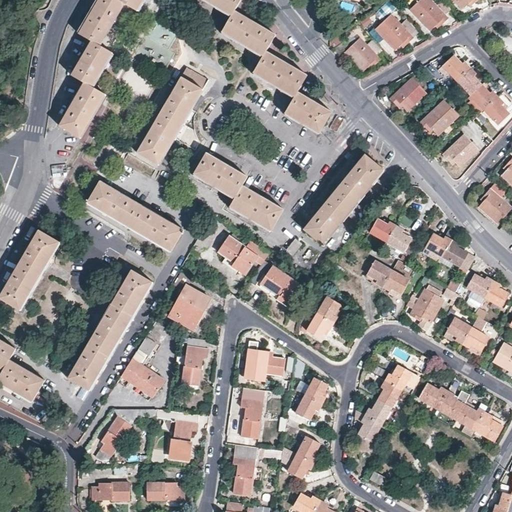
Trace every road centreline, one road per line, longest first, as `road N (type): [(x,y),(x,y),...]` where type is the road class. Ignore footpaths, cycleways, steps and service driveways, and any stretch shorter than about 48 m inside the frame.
road 1 (residential): [(207,511),(232,327),(240,318),(349,383)]
road 2 (residential): [(329,162),(231,103),(215,111),(211,134),(222,144),(305,191)]
road 3 (residential): [(349,383),(365,344),(394,332),(511,396)]
road 4 (residential): [(178,161),(171,174),(271,241),(305,191)]
road 5 (residential): [(30,159),(53,27),(69,0)]
road 6 (residential): [(396,511),(349,485),(341,463),(349,383)]
road 7 (residential): [(64,511),(65,448),(0,416)]
road 8 (residential): [(454,201),(369,111)]
road 9 (residential): [(355,95),(461,33)]
